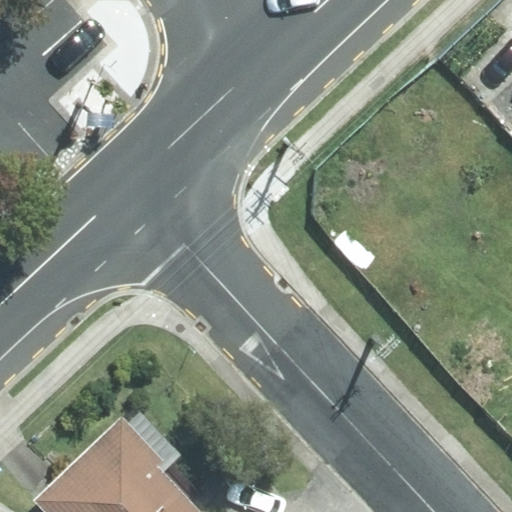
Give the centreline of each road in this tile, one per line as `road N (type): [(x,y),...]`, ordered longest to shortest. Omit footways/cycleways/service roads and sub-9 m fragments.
road 1 (residential): [(431,511),(130,185)]
road 2 (secondary): [(335,0),(130,185)]
road 3 (secondary): [(130,185),(0,306)]
